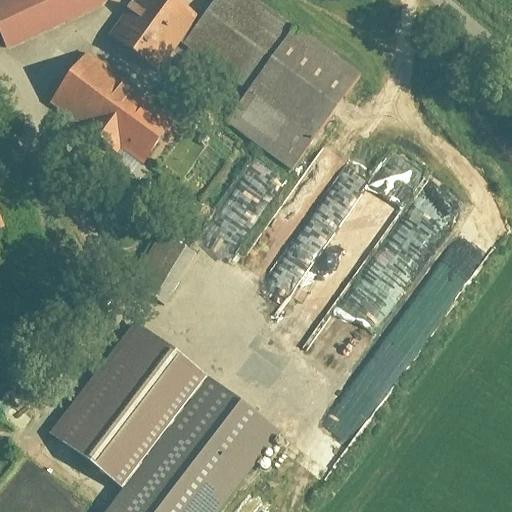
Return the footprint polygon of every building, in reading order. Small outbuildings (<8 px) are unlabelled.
[(0,0),(0,41),(91,0),(0,0)] [(200,0),(187,18),(162,0),(120,0),(93,35),(147,76),(171,44),(300,141),(347,79),(241,0),(200,0)] [(174,123),(72,52),(31,111),(133,181),(174,123)] [(0,232),(11,227),(0,203),(0,232)] [(153,307),(178,260),(142,241),(117,288),(153,307)] [(194,383),(118,325),(35,432),(112,490),(194,383)]
